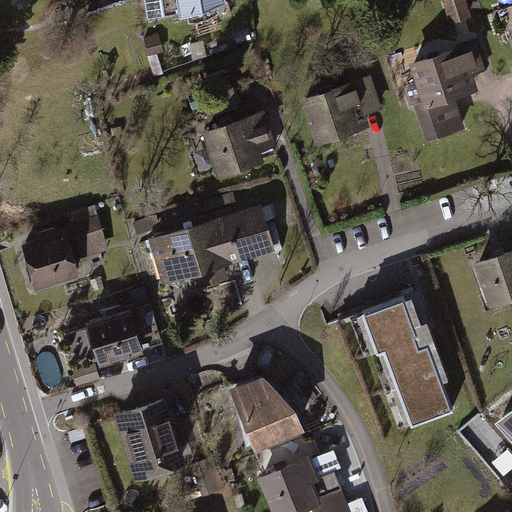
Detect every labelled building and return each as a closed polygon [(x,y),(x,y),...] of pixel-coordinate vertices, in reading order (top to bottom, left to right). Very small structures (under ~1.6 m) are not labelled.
[(177,0),(181,16),(234,5),(233,0),(177,0)] [(465,0),(441,0),(450,25),(471,17),(465,0)] [(478,39),(412,63),(427,102),(414,107),(427,142),(465,128),(455,101),(482,91),(477,77),(490,72),(478,39)] [(372,74),(302,98),(318,145),(372,126),(369,116),(385,110),(372,74)] [(265,110),(203,130),(218,176),(280,155),(265,110)] [(263,204),(149,238),(163,284),(194,275),(199,290),(229,281),(225,267),(277,251),(263,204)] [(97,220),(25,241),(38,286),(82,273),(79,261),(107,252),(97,220)] [(511,249),(476,262),(491,309),(511,301),(511,249)] [(402,302),(364,316),(378,355),(385,353),(412,427),(453,412),(429,348),(420,351),(402,302)] [(133,307),(88,319),(102,366),(146,353),(133,307)] [(266,374),(233,387),(258,450),(310,430),(302,408),(266,374)] [(169,394),(117,411),(137,475),(189,459),(169,394)] [(210,455),(191,462),(203,494),(222,487),(210,455)] [(310,457),(260,477),(274,511),(300,511),(312,507),(313,511),(353,511),(344,490),(326,498),(310,457)]
